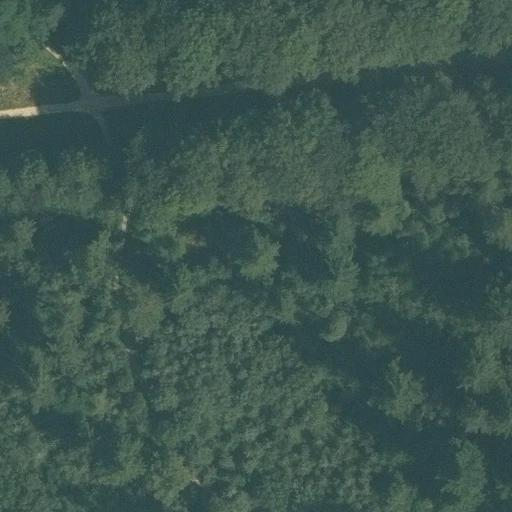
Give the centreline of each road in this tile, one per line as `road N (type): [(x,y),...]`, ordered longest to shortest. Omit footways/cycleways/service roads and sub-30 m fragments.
road 1 (track): [(0,9),(54,43),(116,154),(127,218),(113,267),(122,334),(167,451),(238,511)]
road 2 (track): [(190,92),(511,53)]
road 3 (track): [(0,117),(168,95)]
